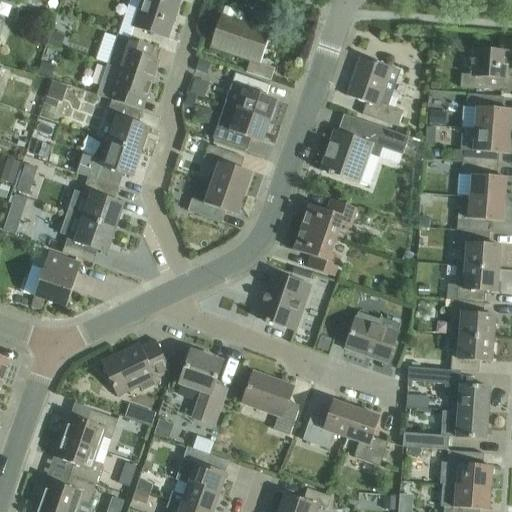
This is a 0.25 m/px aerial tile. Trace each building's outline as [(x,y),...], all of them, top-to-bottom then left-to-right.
[(130,0),(118,35),(131,39),(135,28),(167,39),(181,1),(178,0),(130,0)] [(246,73),(270,82),(275,69),(260,64),(270,33),(222,16),(211,49),(250,62),(246,73)] [(118,35),(107,65),(153,81),(160,62),(148,58),(152,47),(131,39),(118,35)] [(460,89),(511,93),(511,91),(511,79),(505,79),(507,54),(473,51),(471,77),(461,76),(460,89)] [(360,58),(346,97),(366,104),(362,116),(398,128),(403,112),(388,107),(400,72),(390,69),(391,69),(360,58)] [(96,96),(112,102),(131,108),(135,97),(146,101),(153,81),(107,65),(96,96)] [(224,106),(237,111),(270,122),(277,101),(265,97),(269,86),(235,74),(224,106)] [(464,108),(462,129),(475,130),(475,131),(509,133),(511,111),(502,110),(503,98),(468,95),(467,108),(464,108)] [(116,123),(109,143),(141,155),(150,129),(138,125),(143,112),(131,108),(112,102),(106,119),(116,123)] [(270,122),(237,111),(224,106),(212,139),(246,151),(251,139),(262,143),(270,122)] [(430,112),(429,126),(445,127),(446,113),(430,112)] [(334,132),(321,171),(358,185),(369,154),(380,158),(383,149),(403,156),(409,138),(345,116),(339,133),(334,132)] [(426,128),(425,137),(435,137),(435,129),(426,128)] [(475,130),(462,129),(461,151),(454,151),(453,163),(463,164),(498,166),(499,154),(507,155),(509,133),(475,131),(475,130)] [(184,130),(182,161),(202,162),(204,131),(184,130)] [(83,155),(77,174),(89,178),(119,188),(124,177),(132,180),(141,155),(109,143),(102,161),(96,159),(83,155)] [(219,162),(211,183),(244,194),(251,173),(240,169),(244,159),(210,146),(206,158),(219,162)] [(460,175),(458,196),(470,197),(470,199),(504,201),(506,179),(497,178),(498,166),(463,164),(462,176),(460,175)] [(90,201),(83,219),(116,230),(125,203),(115,200),(119,188),(89,178),(82,198),(90,201)] [(191,200),(187,212),(188,212),(221,224),(226,212),(236,215),(244,194),(211,183),(200,180),(193,200),(191,200)] [(30,194),(27,211),(67,219),(70,203),(30,194)] [(469,209),(459,208),(457,232),(462,232),(489,234),(493,234),(494,222),(502,223),(504,201),(470,199),(469,209)] [(309,206),(301,228),(336,240),(341,227),(350,230),(357,210),(331,201),(327,212),(309,206)] [(116,230),(83,219),(76,238),(69,236),(63,254),(93,265),(98,251),(107,254),(116,230)] [(336,240),(301,228),(293,251),(311,257),(308,268),(334,277),(341,258),(332,254),(336,240)] [(464,267),(499,270),(501,247),(488,246),(489,234),(462,232),(460,253),(465,253),(464,267)] [(49,254),(31,308),(41,311),(44,301),(66,308),(81,264),(49,254)] [(457,302),(483,304),(484,292),(497,293),(499,270),(464,267),(463,282),(458,281),(457,302)] [(305,303),(311,287),(273,274),(257,320),(289,331),(300,301),(305,303)] [(428,285),(420,288),(424,298),(432,294),(428,285)] [(452,302),(449,336),(459,337),(493,340),(495,316),(483,315),(483,304),(457,302),(452,302)] [(345,350),(376,360),(379,352),(390,356),(401,325),(380,318),(377,327),(356,319),(345,350)] [(450,371),(461,372),(478,374),(479,361),(491,362),(493,340),(459,337),(458,352),(452,352),(450,371)] [(321,338),(316,351),(327,354),(332,341),(321,338)] [(155,341),(141,348),(139,345),(101,363),(115,394),(139,383),(143,391),(158,384),(156,379),(170,372),(155,341)] [(193,419),(214,426),(227,390),(214,386),(222,363),(192,352),(180,385),(202,393),(193,419)] [(0,384),(1,385),(10,363),(0,359),(0,384)] [(460,386),(461,372),(450,371),(408,368),(407,382),(445,385),(444,399),(459,400),(457,412),(488,415),(490,389),(460,386)] [(273,430),(289,436),(299,407),(288,403),(293,388),(253,374),(242,404),(278,417),(273,430)] [(407,396),(406,408),(428,409),(429,398),(407,396)] [(335,434),(346,438),(356,410),(333,402),(326,421),(312,417),(303,441),(330,450),(335,434)] [(356,410),(346,438),(360,443),(354,458),(381,468),(389,443),(374,438),(381,418),(356,410)] [(70,417),(62,438),(99,451),(103,439),(111,441),(118,421),(92,412),(88,423),(70,417)] [(488,415),(457,412),(456,426),(441,425),(440,437),(486,441),(488,415)] [(199,440),(215,444),(218,433),(202,429),(199,440)] [(402,448),(449,452),(449,451),(450,438),(403,434),(402,448)] [(62,438),(55,459),(73,465),(69,476),(96,485),(103,465),(95,463),(99,451),(62,438)] [(187,448),(176,480),(188,484),(219,495),(226,474),(215,470),(219,459),(187,448)] [(447,464),(445,464),(443,485),(491,490),(493,468),(482,467),(483,454),(449,451),(449,452),(447,464)] [(125,460),(122,471),(134,475),(138,464),(125,460)] [(47,481),(40,502),(69,511),(76,511),(80,502),(89,506),(96,485),(69,476),(65,487),(47,481)] [(139,481),(136,489),(150,494),(152,486),(139,481)] [(172,492),(169,501),(201,511),(213,511),(219,495),(188,484),(184,496),(172,492)] [(489,510),(491,490),(443,485),(441,507),(444,507),(443,511),(479,511),(480,510),(489,510)] [(136,489),(132,501),(146,506),(150,495),(150,494),(136,489)] [(284,494),(278,511),(312,511),(315,505),(328,510),(332,498),(307,489),(303,501),(284,494)] [(174,511),(201,511),(169,501),(166,509),(174,511)] [(69,511),(40,502),(36,511),(69,511)]
